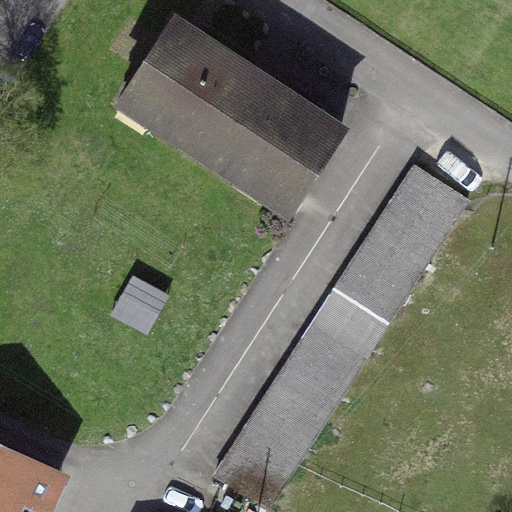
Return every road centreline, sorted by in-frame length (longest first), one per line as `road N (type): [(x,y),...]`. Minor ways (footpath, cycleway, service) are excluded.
road 1 (residential): [(126,511),(405,98)]
road 2 (residential): [(270,0),(405,98)]
road 3 (residential): [(405,98),(511,162)]
